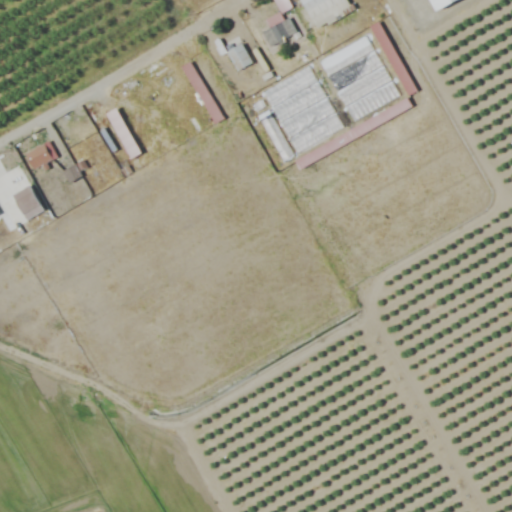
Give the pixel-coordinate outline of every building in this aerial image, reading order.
[(300,0),(314,29),(351,12),(344,0),(300,0)] [(262,30),(268,49),(296,40),(290,21),(262,30)] [(225,54),(237,73),(252,64),(240,45),(225,54)] [(152,140),(157,146),(171,135),(166,129),(152,140)] [(24,157),(34,172),(52,159),(42,145),(24,157)]
